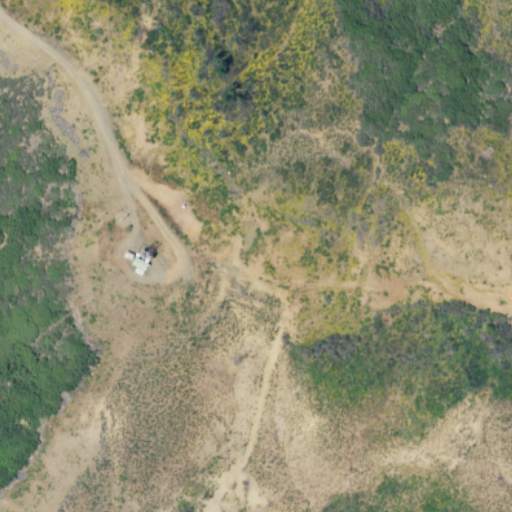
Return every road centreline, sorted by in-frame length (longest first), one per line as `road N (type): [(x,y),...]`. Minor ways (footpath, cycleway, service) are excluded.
road 1 (track): [(511,309),(419,285),(282,294),(251,453),(212,511)]
road 2 (track): [(188,267),(126,176),(79,84),(0,18)]
